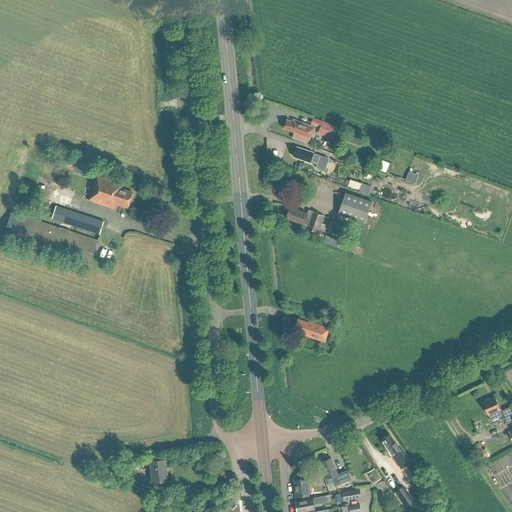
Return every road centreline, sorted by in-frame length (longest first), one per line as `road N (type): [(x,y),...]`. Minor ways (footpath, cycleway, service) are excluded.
road 1 (unclassified): [(236,443),(213,405),(181,0)]
road 2 (primary): [(262,441),(221,0)]
road 3 (unclassified): [(282,439),(358,424),(511,351)]
road 4 (track): [(510,511),(428,392)]
